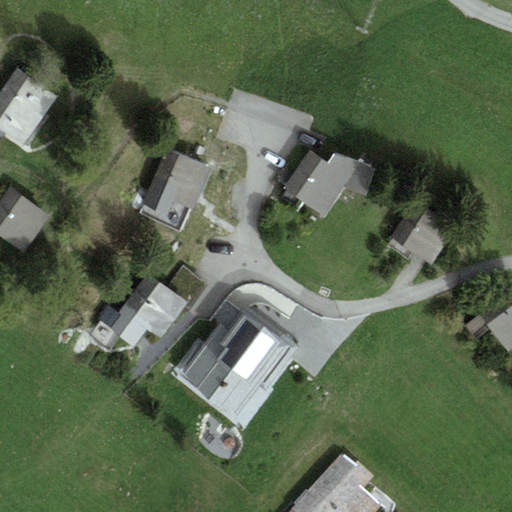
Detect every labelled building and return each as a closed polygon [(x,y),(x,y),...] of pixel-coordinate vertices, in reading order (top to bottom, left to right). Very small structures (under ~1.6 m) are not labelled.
[(0,126),(25,145),(59,97),(18,68),(0,93),(0,126)] [(211,165),(167,147),(149,190),(193,209),(211,165)] [(327,163),(310,150),(292,178),(284,172),(278,181),(286,186),(285,189),(326,216),(346,187),(365,195),(377,167),(334,153),(327,163)] [(50,215),(11,187),(0,202),(0,233),(25,251),(50,215)] [(451,235),(410,208),(390,237),(432,265),(451,235)] [(185,306),(189,310),(209,284),(183,265),(167,287),(148,273),(120,312),(108,303),(97,319),(133,345),(146,328),(161,339),(185,306)] [(511,347),(511,287),(478,312),(507,351),(511,347)] [(238,407),(288,339),(241,305),(229,322),(220,315),(182,366),(238,407)] [(371,486),(344,460),(294,511),(373,511),(359,498),(371,486)]
